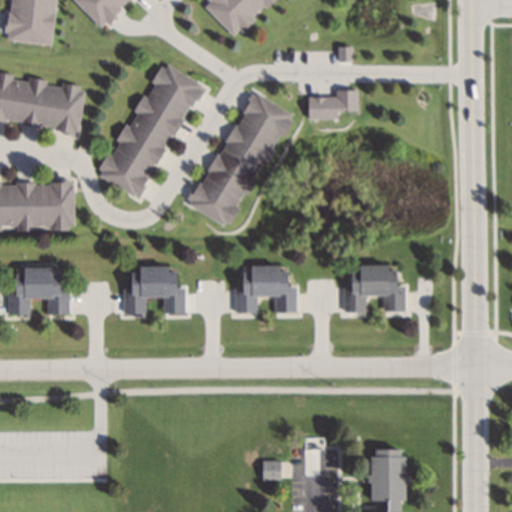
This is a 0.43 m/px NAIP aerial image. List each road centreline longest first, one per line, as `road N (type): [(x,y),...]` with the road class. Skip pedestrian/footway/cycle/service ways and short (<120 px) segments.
road 1 (residential): [(511,365),(0,369)]
road 2 (tertiary): [(474,0),(477,511)]
